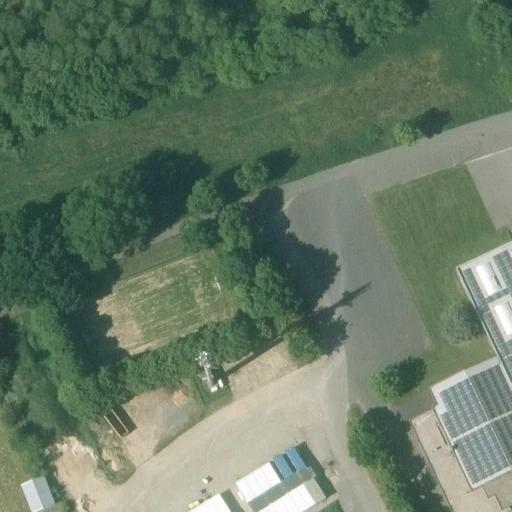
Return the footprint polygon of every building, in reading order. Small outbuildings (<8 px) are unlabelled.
[(498,360),(511,390),(511,248),(457,275),(498,360)] [(507,511),(511,508),(511,390),(498,360),(431,392),(440,412),(411,425),(452,511),(507,511)] [(197,371),(202,383),(212,379),(208,367),(197,371)] [(294,443),(306,465),(314,460),(303,438),(294,443)] [(297,469),(286,447),(242,469),(253,491),(297,469)] [(285,455),(298,475),(306,470),(293,450),(285,455)] [(320,471),(258,502),(263,511),(292,511),(331,492),(320,471)] [(244,481),(257,501),(265,496),(252,476),(244,481)] [(224,478),(157,511),(211,511),(235,500),(224,478)] [(236,486),(248,506),(257,501),(244,481),(236,486)] [(24,489),(32,511),(41,511),(53,508),(42,482),(24,489)]
